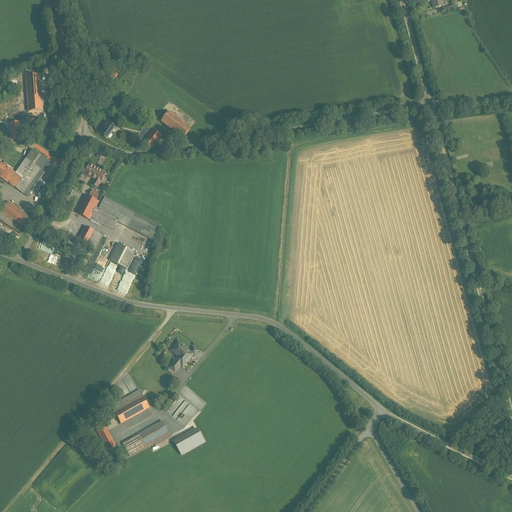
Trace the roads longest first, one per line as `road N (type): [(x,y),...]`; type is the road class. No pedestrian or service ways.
road 1 (unclassified): [(19,260),(133,303),(275,324),(380,409)]
road 2 (unclassified): [(429,104),(143,154),(82,133)]
road 3 (unclassified): [(429,104),(511,408)]
road 4 (track): [(175,309),(6,511)]
road 5 (unclassified): [(380,409),(511,478)]
road 6 (unclassified): [(82,133),(19,260)]
road 7 (unclassified): [(71,0),(86,55),(82,133)]
